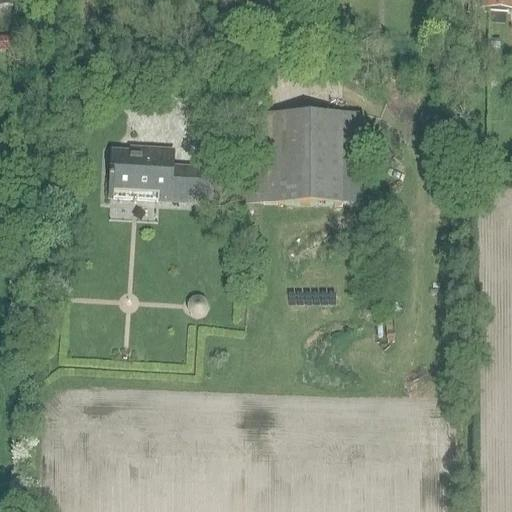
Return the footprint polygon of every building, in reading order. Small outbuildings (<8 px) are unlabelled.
[(0,0),(0,8),(14,8),(14,0),(0,0)] [(511,0),(481,0),(481,10),(511,11),(511,0)] [(11,38),(0,38),(0,51),(11,51),(11,38)] [(362,206),(363,116),(233,115),(233,205),(362,206)] [(212,201),(214,171),(172,169),(173,153),(141,151),(141,156),(113,154),(110,199),(185,203),(185,200),(212,201)]
